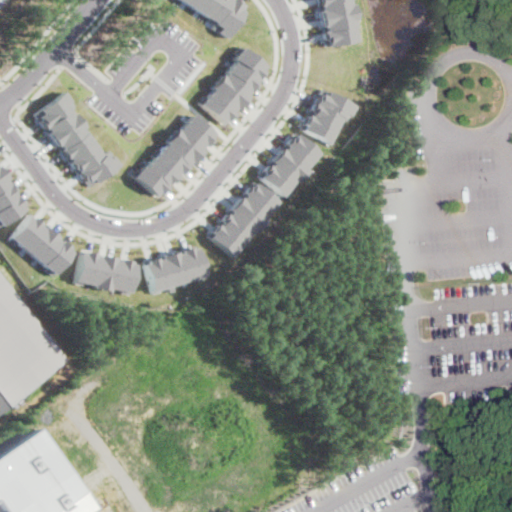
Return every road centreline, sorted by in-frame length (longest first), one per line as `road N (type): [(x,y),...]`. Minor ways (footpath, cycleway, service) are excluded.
road 1 (residential): [(276,0),(289,41),(284,86),(195,203),(170,219),(138,229),(83,219),(36,172),(0,118)]
road 2 (residential): [(95,0),(0,104)]
